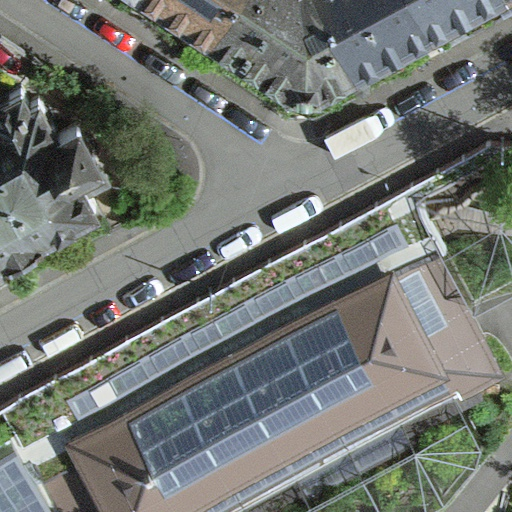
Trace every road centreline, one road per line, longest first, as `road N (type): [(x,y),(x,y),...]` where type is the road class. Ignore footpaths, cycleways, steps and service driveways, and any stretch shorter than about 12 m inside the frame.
road 1 (residential): [(11,0),(299,186)]
road 2 (residential): [(0,351),(299,186)]
road 3 (residential): [(299,186),(511,84)]
